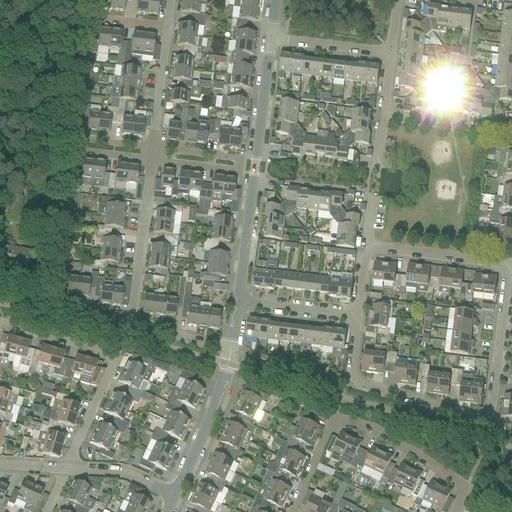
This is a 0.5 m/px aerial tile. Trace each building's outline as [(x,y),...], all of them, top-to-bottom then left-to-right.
[(113,11),(114,0),(96,0),(96,2),(97,2),(97,0),(103,0),(102,10),(113,11)] [(125,2),(125,0),(114,0),(113,11),(124,12),(125,2)] [(146,15),(148,0),(131,0),(131,3),(137,4),(135,14),(146,15)] [(159,7),(165,8),(165,0),(148,0),(146,15),(157,17),(159,7)] [(259,1),(254,0),(233,0),(233,8),(240,9),(258,12),(259,1)] [(199,15),(200,4),(182,2),(180,13),(190,14),(190,20),(205,22),(206,16),(199,15)] [(437,27),(439,8),(437,8),(437,7),(428,6),(427,19),(423,21),(426,25),(436,27),(437,27)] [(447,34),(450,10),(439,8),(437,27),(436,27),(436,28),(432,32),(447,34)] [(246,27),(246,21),(256,23),(258,12),(240,9),(238,20),(231,19),(231,25),(246,27)] [(458,36),(458,29),(461,11),(450,10),(447,34),(458,36)] [(472,12),(461,11),(458,29),(470,31),(472,12)] [(511,13),(504,13),(503,24),(511,24),(511,13)] [(196,38),(197,27),(204,28),(205,22),(190,20),(189,26),(179,25),(177,36),(196,38)] [(425,36),(426,25),(423,21),(420,24),(407,22),(405,32),(407,32),(407,34),(425,36)] [(511,24),(503,24),(501,35),(511,35),(511,24)] [(254,45),(255,34),(245,33),(246,27),(231,25),(230,31),(232,32),(231,42),(235,43),(254,45)] [(108,49),(110,31),(99,29),(98,41),(92,40),(91,54),(97,54),(97,48),(108,49)] [(121,32),(110,31),(108,49),(119,51),(118,58),(124,58),(124,61),(126,43),(120,42),(121,32)] [(141,57),(144,35),(133,34),(132,44),(126,43),(124,61),(130,62),(130,56),(141,57)] [(424,47),(425,36),(407,34),(405,44),(424,47)] [(154,47),(155,36),(144,35),(141,57),(152,59),(152,62),(158,62),(160,47),(154,47)] [(511,46),(511,35),(501,35),(500,46),(511,46)] [(196,38),(177,36),(176,47),(186,48),(185,54),(201,56),(201,50),(201,49),(202,39),(196,38)] [(252,56),(254,45),(235,43),(234,54),(232,53),(227,53),(226,59),(242,61),(242,55),(247,55),(252,56)] [(405,44),(404,55),(422,58),(424,47),(405,44)] [(511,57),(511,46),(500,46),(499,56),(511,57)] [(192,71),(193,61),(200,62),(201,56),(185,54),(184,59),(175,58),(173,69),(192,71)] [(290,74),(293,56),(281,55),(278,80),(284,80),(285,73),(290,74)] [(421,68),(422,58),(404,55),(403,66),(421,68)] [(301,76),(303,57),(293,56),(290,74),(293,74),(292,78),(301,79),(301,76)] [(511,68),(511,57),(499,56),(497,67),(511,68)] [(312,77),(314,61),(304,60),(304,57),(303,57),(301,76),(312,77)] [(241,66),(242,61),(226,59),(226,65),(230,65),(232,66),(231,76),(250,79),(251,68),(246,67),(241,66)] [(323,78),(325,62),(314,61),(312,77),(323,78)] [(333,80),(335,64),(325,62),(323,78),(333,80)] [(344,81),(346,65),(335,64),(333,80),(344,81)] [(355,82),(357,64),(356,66),(346,65),(344,81),(355,82)] [(366,84),(368,65),(357,64),(355,82),(366,84)] [(377,85),(379,67),(368,65),(366,84),(377,85)] [(420,79),(421,68),(403,66),(401,77),(420,79)] [(141,72),(140,71),(140,70),(130,69),(126,68),(121,67),(121,70),(120,78),(138,81),(139,77),(140,76),(141,72)] [(511,68),(497,67),(496,78),(511,79),(511,68)] [(190,82),(192,72),(192,71),(173,69),(172,80),(182,81),(182,87),(196,89),(197,83),(190,82)] [(225,76),(224,86),(228,87),(230,87),(238,88),(248,90),(250,79),(231,76),(225,76)] [(401,77),(401,79),(400,79),(399,88),(412,89),(414,93),(418,90),(419,80),(420,79),(401,77)] [(139,83),(138,82),(138,81),(120,78),(120,79),(113,78),(112,88),(137,91),(137,88),(139,86),(139,83)] [(511,90),(511,79),(496,78),(495,88),(511,90)] [(425,84),(429,89),(428,91),(426,109),(437,111),(440,86),(426,84),(425,84)] [(448,110),(451,87),(440,86),(437,111),(449,112),(449,110),(448,110)] [(200,89),(196,89),(182,87),(181,93),(170,92),(169,103),(187,105),(188,99),(199,101),(200,97),(199,97),(200,89)] [(459,111),(462,88),(451,87),(448,110),(449,110),(459,111)] [(138,94),(137,92),(137,91),(112,88),(111,99),(119,100),(125,101),(136,102),(136,98),(138,97),(138,94)] [(470,115),(473,90),(462,88),(459,111),(458,113),(470,115)] [(511,90),(495,88),(495,89),(493,99),(496,103),(500,100),(511,101),(511,90)] [(418,90),(414,93),(417,96),(415,109),(424,110),(425,109),(426,109),(428,91),(418,90)] [(480,116),(482,98),(483,98),(483,96),(488,92),(487,91),(473,90),(470,115),(480,116)] [(245,113),(247,101),(226,99),(221,98),(220,109),(245,113)] [(493,106),(496,103),(493,99),(482,98),(480,116),(482,116),(482,118),(491,119),(493,106)] [(131,137),(134,119),(123,117),(125,101),(119,100),(118,110),(116,125),(122,125),(120,136),(131,137)] [(299,103),(291,102),(281,101),(280,112),(298,114),(299,103)] [(98,133),(100,115),(89,113),(90,107),(82,105),(82,110),(81,110),(80,120),(88,121),(87,132),(98,133)] [(327,107),(327,112),(332,118),(334,118),(335,108),(327,107)] [(110,124),(116,125),(118,110),(107,109),(106,115),(100,115),(98,133),(109,134),(110,124)] [(194,145),(196,127),(191,126),(192,118),(188,118),(188,111),(181,110),(180,125),(179,133),(184,134),(183,144),(194,145)] [(371,112),(361,111),(353,110),(352,121),(370,123),(371,112)] [(296,125),(298,114),(280,112),(278,123),(296,125)] [(149,128),(151,114),(145,113),(144,120),(134,119),(131,137),(142,139),(144,128),(149,128)] [(163,116),(162,130),(167,131),(166,142),(177,143),(179,133),(180,125),(173,124),(174,117),(169,117),(163,116)] [(212,136),(214,122),(208,121),(208,122),(197,121),(196,127),(194,145),(205,147),(206,136),(212,136)] [(368,134),(370,123),(352,121),(350,132),(368,134)] [(228,149),(230,131),(219,130),(220,123),(214,122),(212,136),(218,137),(217,148),(228,149)] [(296,126),(296,125),(278,123),(278,125),(277,125),(276,134),(289,135),(291,139),(295,136),(296,126)] [(246,142),(248,126),(239,125),(239,129),(236,132),(230,131),(228,149),(239,151),(240,141),(246,142)] [(368,136),(368,134),(350,132),(349,143),(352,147),(355,144),(368,145),(370,136),(368,136)] [(303,155),(306,137),(305,137),(295,136),(291,139),(294,142),(292,155),(302,157),(302,155),(303,155)] [(314,157),(317,138),(306,137),(303,155),(314,157)] [(325,158),(327,140),(317,138),(314,157),(315,157),(315,155),(325,156),(325,158)] [(336,160),(338,141),(327,140),(325,158),(336,160)] [(348,149),(352,147),(349,143),(339,141),(338,141),(336,160),(338,160),(338,161),(347,162),(348,149)] [(511,165),(511,148),(496,147),(495,154),(501,154),(499,164),(507,165),(511,165)] [(92,180),(94,162),(83,160),(82,171),(74,170),(72,185),(80,186),(81,179),(92,180)] [(108,189),(109,175),(104,174),(105,163),(94,162),(92,180),(91,187),(108,189)] [(125,184),(128,166),(117,165),(115,176),(109,175),(108,189),(114,190),(114,183),(125,184)] [(511,165),(507,165),(507,171),(504,171),(502,181),(511,182),(511,165)] [(140,203),(143,179),(137,178),(139,167),(128,166),(125,184),(125,190),(136,191),(134,202),(140,203)] [(165,189),(171,190),(173,182),(174,172),(162,170),(161,181),(155,180),(154,192),(162,193),(164,191),(165,189)] [(188,192),(191,174),(180,173),(178,183),(173,182),(171,190),(171,197),(177,198),(177,196),(180,195),(188,196),(188,192)] [(204,201),(206,186),(200,185),(202,175),(191,174),(188,192),(198,194),(197,200),(204,201)] [(221,203),(224,178),(213,177),(212,187),(206,186),(204,201),(203,211),(209,211),(210,202),(221,203)] [(238,203),(240,190),(234,189),(235,179),(224,178),(221,203),(228,202),(238,203)] [(511,182),(502,181),(501,187),(505,188),(503,198),(511,199),(511,182)] [(297,209),(299,191),(297,191),(297,189),(288,188),(287,201),(283,204),(286,208),(296,209),(297,209)] [(310,195),(310,192),(299,191),(297,209),(308,211),(310,195)] [(329,213),(331,195),(320,193),(320,196),(318,212),(329,213)] [(77,203),(78,195),(71,194),(70,202),(77,203)] [(341,208),(343,195),(334,194),(333,195),(331,195),(329,213),(340,215),(344,211),(341,208)] [(163,206),(164,197),(153,195),(152,204),(163,206)] [(320,196),(310,195),(308,211),(318,212),(320,196)] [(18,224),(23,198),(10,196),(5,221),(18,224)] [(495,197),(493,214),(510,216),(511,210),(511,199),(503,198),(495,197)] [(126,210),(125,209),(125,207),(115,206),(116,200),(100,198),(100,204),(98,204),(96,215),(105,216),(124,218),(124,216),(125,215),(126,210)] [(286,208),(283,204),(280,206),(267,205),(265,214),(267,214),(267,216),(285,219),(285,218),(286,208)] [(181,214),(182,208),(167,206),(167,212),(156,211),(155,213),(154,214),(154,219),(154,220),(154,222),(173,225),(174,213),(181,214)] [(232,224),(232,223),(232,220),(221,219),(222,213),(207,211),(207,217),(213,218),(212,230),(230,232),(231,229),(232,229),(232,224)] [(359,217),(346,215),(344,211),(340,215),(338,225),(357,227),(357,226),(358,226),(359,217)] [(511,221),(509,222),(510,216),(493,214),(492,225),(500,226),(499,232),(511,233),(511,221)] [(124,222),(123,221),(124,218),(105,216),(104,228),(97,227),(96,233),(110,234),(111,229),(122,230),(122,227),(124,227),(124,222)] [(283,229),(285,219),(267,216),(265,227),(283,229)] [(177,243),(178,237),(171,236),(173,225),(154,222),(154,225),(153,226),(152,230),(153,231),(153,234),(164,235),(163,241),(177,243)] [(355,238),(357,227),(338,225),(337,236),(355,238)] [(282,241),(283,229),(265,227),(264,238),(282,241)] [(231,235),(230,234),(230,232),(212,230),(211,241),(204,240),(203,246),(217,248),(218,242),(229,244),(229,241),(230,240),(231,235)] [(511,244),(511,233),(499,232),(498,242),(495,242),(494,248),(506,250),(507,244),(511,244)] [(121,245),(120,244),(120,241),(109,240),(110,234),(96,233),(95,239),(97,239),(97,243),(102,244),(101,251),(119,253),(119,251),(121,250),(121,245)] [(354,250),(355,238),(337,236),(336,247),(354,250)] [(175,260),(176,249),(177,243),(163,241),(162,247),(151,245),(151,248),(150,249),(149,253),(150,255),(150,257),(168,259),(175,260)] [(29,253),(19,250),(13,249),(14,244),(3,242),(0,255),(0,254),(0,264),(26,270),(29,253)] [(228,259),(227,258),(228,255),(216,254),(217,248),(203,246),(202,252),(209,253),(208,264),(226,267),(226,264),(228,263),(228,259)] [(120,257),(119,256),(119,253),(101,251),(99,262),(92,261),(92,267),(96,268),(106,269),(107,263),(118,265),(118,262),(119,261),(120,257)] [(167,271),(168,259),(150,257),(149,259),(148,260),(148,265),(149,266),(148,269),(167,271)] [(383,283),(386,264),(375,262),(372,282),(383,283)] [(227,270),(226,269),(226,267),(208,264),(206,276),(204,276),(204,275),(199,275),(199,281),(203,281),(214,283),(214,277),(225,278),(225,276),(226,275),(227,270)] [(397,265),(386,264),(383,283),(394,284),(394,287),(400,288),(401,276),(396,276),(397,265)] [(417,285),(419,266),(408,264),(407,277),(401,276),(400,288),(406,289),(406,284),(417,285)] [(433,290),(435,278),(429,278),(430,267),(419,266),(417,285),(428,287),(427,293),(433,294),(433,290)] [(77,297),(79,279),(65,277),(66,270),(60,269),(58,285),(59,285),(59,284),(68,285),(66,296),(77,297)] [(450,289),(453,270),(442,269),(440,279),(435,278),(433,290),(439,291),(439,288),(450,289)] [(264,289),(266,271),(255,270),(252,288),(264,289)] [(464,271),(453,270),(450,289),(461,291),(460,296),(466,296),(468,284),(462,284),(464,271)] [(274,291),(277,273),(266,271),(264,289),(274,291)] [(95,289),(96,279),(97,274),(91,273),(90,280),(79,279),(77,297),(88,298),(89,288),(95,289)] [(286,290),(288,274),(277,273),(274,291),(275,291),(275,288),(286,290)] [(296,291),(298,275),(288,274),(286,290),(296,291)] [(307,292),(309,277),(298,275),(296,291),(307,292)] [(483,296),(486,276),(475,275),(474,285),(468,284),(466,296),(472,297),(473,294),(483,296)] [(497,277),(486,276),(483,296),(494,297),(497,277)] [(317,294),(319,278),(309,277),(307,292),(317,294)] [(182,309),(183,299),(185,287),(185,284),(186,279),(182,279),(180,278),(179,286),(177,300),(166,299),(164,317),(175,318),(176,308),(182,309)] [(328,298),(330,279),(319,278),(317,294),(328,295),(327,298),(328,298)] [(104,280),(96,279),(95,289),(94,294),(100,295),(99,305),(110,306),(112,288),(113,284),(112,284),(103,283),(104,280)] [(339,299),(341,281),(330,279),(328,298),(339,299)] [(213,285),(214,285),(214,283),(203,281),(202,288),(212,289),(213,285)] [(350,300),(352,282),(341,281),(339,299),(350,300)] [(122,298),(128,298),(130,283),(124,282),(124,287),(123,289),(112,288),(110,306),(121,308),(122,298)] [(228,286),(214,285),(213,285),(212,289),(212,291),(227,293),(228,286)] [(197,328),(199,310),(200,300),(189,299),(190,295),(188,294),(184,294),(183,299),(182,309),(188,310),(186,327),(197,328)] [(153,316),(156,297),(145,296),(142,314),(153,316)] [(164,317),(166,299),(156,297),(153,316),(164,317)] [(393,302),(381,301),(380,307),(370,305),(369,316),(388,319),(389,308),(392,308),(393,302)] [(207,329),(210,311),(199,310),(197,328),(198,328),(199,330),(202,330),(203,329),(207,329)] [(474,312),(464,311),(456,310),(455,321),(475,324),(476,320),(473,320),(474,312)] [(218,331),(221,312),(210,311),(207,329),(218,331)] [(387,324),(388,319),(369,316),(367,327),(378,329),(377,334),(389,336),(390,330),(392,330),(392,327),(390,325),(387,324)] [(257,339),(259,321),(248,320),(246,338),(257,339)] [(270,325),(271,322),(259,321),(257,339),(268,341),(270,325)] [(475,328),(475,324),(455,321),(453,332),(471,334),(472,327),(475,328)] [(281,326),(270,325),(268,341),(279,342),(281,326)] [(289,343),(291,327),(281,326),(279,342),(289,343)] [(300,345),(302,329),(291,327),(289,343),(300,345)] [(311,346),(313,330),(302,329),(300,345),(311,346)] [(332,349),(335,330),(323,329),(323,331),(321,347),(332,349)] [(323,331),(313,330),(311,346),(321,347),(323,331)] [(346,332),(335,330),(332,349),(344,350),(346,332)] [(470,341),(471,334),(453,332),(452,343),(473,345),(473,342),(470,341)] [(14,357),(19,340),(17,339),(11,336),(10,337),(8,337),(6,345),(0,343),(0,360),(7,362),(9,355),(14,357)] [(31,343),(29,343),(29,341),(21,341),(19,340),(14,357),(20,359),(18,366),(29,369),(34,353),(28,352),(31,343)] [(472,349),(473,345),(452,343),(451,354),(468,356),(469,349),(472,349)] [(48,367),(53,350),(51,349),(45,345),(44,347),(42,346),(39,355),(34,353),(29,369),(41,372),(43,365),(48,367)] [(384,364),(390,365),(392,353),(393,346),(386,345),(386,348),(381,348),(380,355),(374,354),(372,373),(383,375),(384,364)] [(65,353),(63,352),(63,350),(55,350),(53,350),(48,367),(54,368),(52,375),(63,378),(68,363),(62,361),(65,353)] [(372,373),(374,354),(364,353),(361,372),(372,373)] [(404,386),(407,366),(396,365),(398,354),(392,353),(390,365),(396,366),(393,384),(404,386)] [(82,376),(87,359),(85,359),(79,355),(78,357),(76,356),(74,365),(68,363),(63,378),(71,381),(73,374),(82,376)] [(97,362),(96,362),(96,360),(88,360),(87,359),(82,376),(80,383),(98,388),(104,373),(105,370),(102,369),(101,372),(95,371),(97,362)] [(128,362),(123,372),(144,382),(148,384),(155,368),(157,369),(160,364),(145,359),(141,368),(128,362)] [(422,377),(424,365),(418,365),(418,367),(407,366),(404,386),(416,387),(417,377),(422,377)] [(437,395),(440,375),(429,374),(430,366),(424,365),(422,377),(428,378),(426,393),(437,395)] [(172,383),(178,368),(172,366),(165,380),(172,383)] [(191,384),(194,379),(193,379),(196,373),(184,370),(179,379),(185,382),(180,391),(200,400),(204,390),(191,384)] [(450,386),(455,386),(457,371),(451,370),(451,377),(440,375),(437,395),(448,396),(450,386)] [(472,385),(473,377),(463,375),(463,371),(457,371),(455,386),(461,387),(459,403),(470,404),(472,385)] [(123,372),(118,382),(131,388),(129,394),(140,399),(148,384),(144,382),(123,372)] [(481,405),(483,386),(472,385),(470,404),(481,405)] [(15,407),(19,390),(14,389),(5,386),(3,392),(0,391),(0,402),(13,406),(15,407)] [(265,402),(267,396),(255,390),(252,396),(244,392),(239,402),(258,411),(262,401),(265,402)] [(195,410),(200,400),(180,391),(176,401),(170,398),(167,404),(179,410),(182,404),(195,410)] [(138,405),(140,399),(129,394),(126,399),(113,393),(108,403),(127,412),(132,402),(138,405)] [(54,401),(52,410),(59,413),(76,418),(77,416),(81,410),(79,409),(79,407),(69,404),(71,398),(56,394),(54,401)] [(148,395),(146,401),(153,403),(155,397),(148,395)] [(511,396),(504,395),(503,406),(511,407),(511,396)] [(10,417),(13,406),(0,402),(0,420),(10,423),(12,417),(10,417)] [(258,411),(239,402),(234,412),(243,416),(240,421),(251,426),(253,427),(256,421),(253,420),(258,411)] [(127,412),(108,403),(104,413),(117,419),(114,424),(126,430),(129,424),(123,421),(127,412)] [(38,414),(41,407),(34,404),(31,412),(38,414)] [(177,415),(179,410),(167,404),(165,410),(170,412),(166,422),(185,431),(190,421),(177,415)] [(511,407),(503,406),(502,417),(511,418),(511,419),(511,424),(511,407)] [(301,412),(298,418),(301,419),(296,429),(315,438),(320,428),(311,424),(314,418),(301,412)] [(76,427),(76,419),(76,418),(59,413),(57,422),(49,420),(48,424),(42,422),(41,425),(47,427),(56,430),(62,431),(63,425),(73,428),(74,427),(76,427)] [(0,429),(0,428),(8,430),(10,423),(0,420),(0,429)] [(243,441),(251,426),(240,421),(238,426),(229,422),(224,432),(243,441)] [(180,441),(185,431),(166,422),(161,432),(156,429),(153,435),(165,440),(167,435),(180,441)] [(123,436),(126,430),(114,424),(112,430),(99,423),(94,434),(113,443),(118,433),(123,436)] [(66,441),(64,440),(65,438),(55,435),(56,430),(47,427),(41,425),(37,441),(40,442),(44,444),(62,449),(62,447),(66,441)] [(311,448),(315,438),(296,429),(292,438),(289,437),(287,443),(299,449),(302,444),(311,448)] [(243,441),(224,432),(220,443),(228,447),(226,452),(239,458),(241,452),(239,451),(243,441)] [(341,462),(352,438),(342,433),(338,442),(332,439),(326,452),(332,454),(330,459),(339,464),(341,462)] [(113,443),(94,434),(89,444),(102,450),(100,455),(111,461),(114,455),(108,452),(113,443)] [(162,446),(165,440),(153,435),(150,441),(156,443),(151,453),(171,462),(175,452),(162,446)] [(25,452),(28,442),(29,440),(23,438),(19,450),(25,452)] [(362,443),(352,438),(341,462),(351,467),(352,464),(357,467),(363,454),(358,451),(362,443)] [(61,458),(61,451),(62,449),(44,444),(40,442),(36,453),(58,460),(59,458),(61,458)] [(297,454),(299,449),(287,443),(284,449),(281,447),(277,457),(282,459),(282,460),(301,468),(306,458),(297,454)] [(374,471),(383,452),(372,448),(368,456),(363,454),(357,467),(363,469),(364,467),(374,471)] [(236,464),(239,458),(226,452),(223,457),(215,453),(210,463),(229,472),(233,463),(236,464)] [(393,457),(383,452),(374,471),(383,476),(382,478),(388,481),(393,471),(394,468),(388,466),(393,457)] [(166,472),(171,462),(151,453),(147,463),(141,460),(139,466),(150,471),(153,466),(166,472)] [(301,473),(301,472),(300,470),(301,468),(282,460),(277,469),(269,465),(268,465),(265,471),(272,474),(285,480),(287,474),(296,478),(297,477),(299,476),(300,475),(301,473)] [(229,472),(210,463),(205,473),(214,477),(211,483),(224,489),(227,483),(224,482),(229,472)] [(403,488),(412,470),(402,465),(398,474),(393,471),(388,481),(386,484),(392,486),(394,484),(403,488)] [(329,469),(327,476),(346,482),(348,475),(329,469)] [(422,474),(412,470),(403,488),(413,493),(411,495),(417,498),(422,488),(423,486),(418,483),(422,474)] [(282,485),(285,480),(272,474),(271,477),(270,479),(272,480),(268,490),(267,490),(286,499),(291,489),(282,485)] [(98,493),(104,480),(90,479),(86,487),(74,481),(69,490),(87,499),(92,490),(98,493)] [(25,504),(34,486),(24,482),(19,494),(13,492),(9,501),(8,503),(13,506),(16,500),(25,504)] [(433,506),(442,487),(431,482),(427,491),(422,488),(417,498),(414,505),(420,508),(423,501),(433,506)] [(3,500),(9,487),(0,483),(0,511),(3,511),(8,503),(9,501),(6,499),(5,501),(3,500)] [(221,495),(224,489),(211,483),(209,488),(200,484),(196,494),(214,503),(219,493),(221,495)] [(130,485),(127,492),(127,493),(123,502),(129,504),(144,511),(147,511),(151,503),(138,497),(142,490),(130,485)] [(43,491),(34,486),(25,504),(35,509),(32,511),(40,511),(43,506),(38,503),(43,491)] [(452,491),(442,487),(433,506),(442,510),(441,511),(448,511),(453,503),(447,500),(452,491)] [(87,499),(69,490),(65,500),(78,506),(75,511),(76,511),(88,511),(89,511),(92,511),(95,504),(94,502),(87,499)] [(282,509),(286,499),(267,490),(263,500),(256,497),(254,503),(270,510),(273,505),(282,509)] [(316,511),(322,501),(313,496),(314,494),(308,491),(302,504),(307,506),(304,511),(316,511)] [(99,503),(107,507),(111,497),(104,494),(99,503)] [(210,511),(214,503),(196,494),(191,504),(199,508),(197,511),(210,511)] [(335,511),(339,505),(333,503),(332,505),(322,501),(316,511),(335,511)] [(269,511),(270,510),(254,503),(251,508),(257,511),(269,511)]
